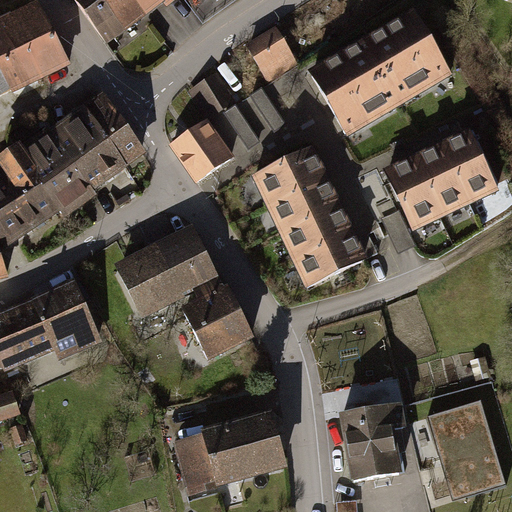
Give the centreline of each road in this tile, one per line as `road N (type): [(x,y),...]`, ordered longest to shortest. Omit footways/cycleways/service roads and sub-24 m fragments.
road 1 (residential): [(181,186),(275,330),(292,372),(308,511)]
road 2 (residential): [(181,186),(0,292)]
road 3 (residential): [(134,114),(291,0)]
road 4 (residential): [(56,0),(134,114)]
